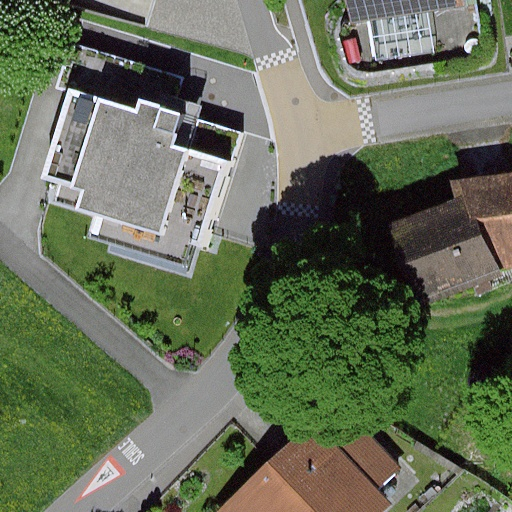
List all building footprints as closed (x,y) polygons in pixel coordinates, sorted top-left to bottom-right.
[(370,0),(374,22),(475,2),(474,0),(370,0)] [(184,71),(84,42),(72,82),(82,85),(52,182),(218,232),(248,135),(172,112),(184,71)] [(511,159),(468,165),(471,189),(505,255),(511,254),(511,159)] [(509,267),(505,255),(471,189),(409,209),(435,290),(509,267)] [(386,511),(406,494),(391,478),(413,457),(374,414),(346,440),(326,417),(225,509),(227,511),(386,511)]
